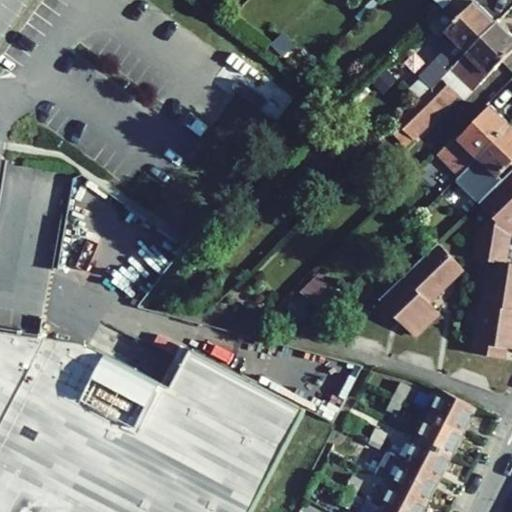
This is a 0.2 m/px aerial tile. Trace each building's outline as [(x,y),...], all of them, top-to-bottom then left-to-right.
[(420,79),(429,87),(430,89),(441,77),(452,67),(496,23),(471,0),(452,0),(443,10),(426,27),(438,39),(446,31),(455,40),(418,77),(420,79)] [(432,0),(443,10),(452,0),(432,0)] [(452,67),(474,90),(511,52),(511,36),(497,22),(496,23),(452,67)] [(458,94),(464,100),(474,90),(452,67),(441,77),(458,94)] [(397,122),(413,138),(458,94),(441,77),(430,89),(397,122)] [(408,90),(417,99),(429,87),(420,79),(408,90)] [(436,154),(459,176),(477,158),(509,126),(490,106),(458,138),(455,135),(436,154)] [(388,131),(404,148),(413,138),(397,122),(388,131)] [(477,158),(498,178),(511,163),(511,128),(509,126),(477,158)] [(481,230),(478,244),(506,248),(508,235),(511,231),(511,169),(478,203),(493,219),(481,230)] [(426,301),(461,267),(437,243),(402,277),(426,301)] [(481,306),(511,311),(511,264),(504,263),(506,248),(478,244),(475,259),(492,262),(484,306),(481,306)] [(299,291),(312,304),(331,285),(318,272),(299,291)] [(412,336),(438,312),(426,301),(402,277),(378,300),(412,336)] [(340,294),(331,285),(312,304),(321,313),(340,294)] [(340,294),(321,313),(331,323),(350,304),(340,294)] [(511,311),(481,306),(473,354),(502,359),(504,348),(511,349),(511,311)] [(272,321),(282,330),(290,322),(280,312),(272,321)] [(251,511),(306,409),(192,349),(171,387),(90,344),(40,337),(0,330),(0,511),(251,511)] [(399,378),(391,394),(399,398),(407,382),(399,378)] [(437,389),(426,411),(457,426),(469,405),(437,389)] [(391,394),(385,405),(394,409),(399,398),(391,394)] [(426,411),(413,436),(445,452),(457,426),(426,411)] [(374,427),(367,442),(374,446),(381,431),(374,427)] [(413,436),(401,460),(433,476),(445,452),(413,436)] [(367,442),(360,455),(368,459),(374,446),(367,442)] [(373,476),(389,484),(401,460),(386,452),(373,476)] [(389,484),(420,500),(433,476),(401,460),(389,484)] [(350,474),(343,489),(351,492),(358,478),(350,474)] [(373,476),(362,498),(364,499),(388,511),(414,511),(420,500),(389,484),(373,476)] [(343,489),(337,500),(345,503),(351,492),(343,489)] [(388,511),(364,499),(357,511),(388,511)]
